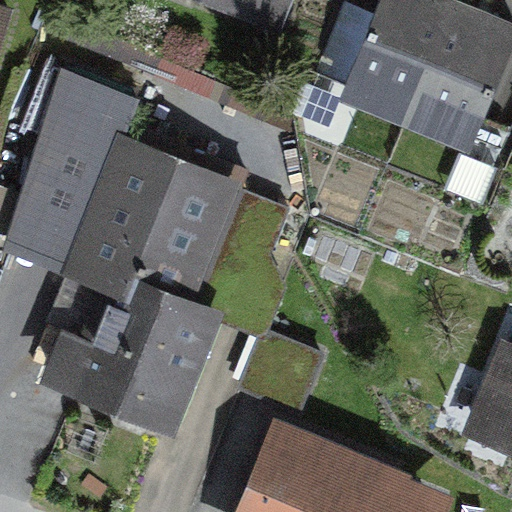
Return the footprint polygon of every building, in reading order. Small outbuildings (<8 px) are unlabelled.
[(290,0),(206,0),(278,29),(290,0)] [(409,108),(452,2),(446,0),(378,0),(345,82),(363,90),(409,108)] [(511,26),(452,2),(409,108),(474,135),(511,41),(511,26)] [(66,328),(50,368),(162,413),(203,312),(183,304),(230,184),(117,140),(133,99),(53,66),(30,121),(114,155),(70,262),(118,282),(94,340),(66,328)] [(308,401),(325,348),(274,331),(256,385),(308,401)] [(511,350),(505,347),(474,422),(511,437),(511,350)] [(249,511),(422,511),(428,499),(377,477),(380,470),(283,430),(249,511)]
